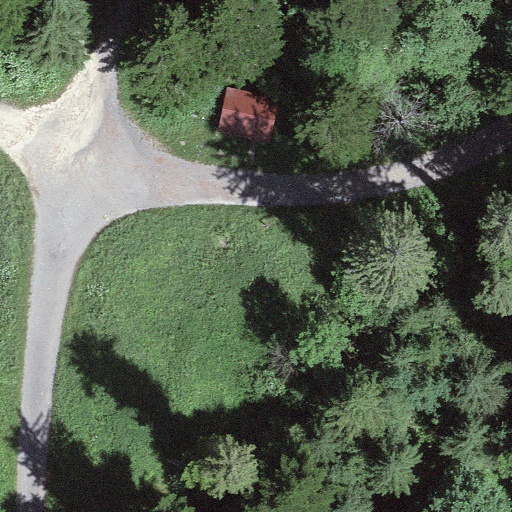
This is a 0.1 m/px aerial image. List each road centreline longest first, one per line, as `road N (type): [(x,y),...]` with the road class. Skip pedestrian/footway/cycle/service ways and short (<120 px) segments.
road 1 (track): [(0,112),(98,149),(260,190),(413,179),(511,128)]
road 2 (track): [(60,511),(98,149)]
road 3 (track): [(98,149),(122,0)]
